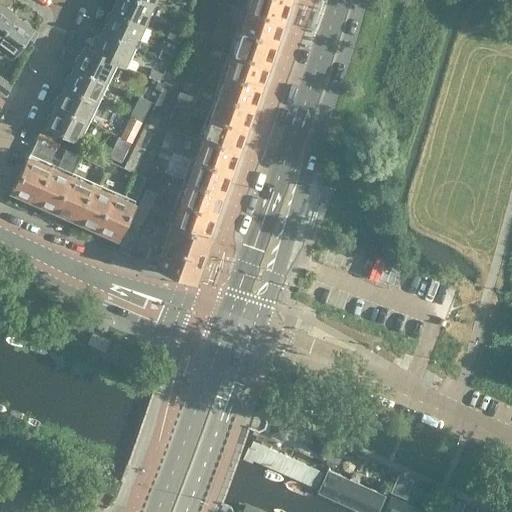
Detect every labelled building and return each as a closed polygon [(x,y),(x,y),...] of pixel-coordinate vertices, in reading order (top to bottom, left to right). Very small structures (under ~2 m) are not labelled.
[(115,0),(116,0),(111,11),(144,26),(153,7),(139,0),(115,0)] [(247,0),(248,1),(245,8),(284,19),(287,11),(286,8),(287,0),(247,0)] [(0,4),(0,31),(12,14),(12,11),(7,7),(4,8),(0,4)] [(245,8),(238,30),(274,42),(279,30),(282,28),(284,19),(245,8)] [(175,17),(187,24),(191,16),(178,10),(175,17)] [(107,20),(102,31),(135,46),(144,26),(111,11),(111,12),(108,13),(106,18),(107,20)] [(12,14),(0,31),(0,49),(6,54),(5,56),(9,59),(21,41),(26,45),(35,33),(31,30),(32,29),(29,27),(29,24),(25,20),(22,21),(12,14)] [(167,38),(180,44),(183,37),(170,30),(167,38)] [(238,30),(230,51),(267,62),(274,42),(238,30)] [(97,41),(94,49),(104,54),(102,57),(116,63),(123,66),(125,67),(135,46),(102,31),(102,32),(99,32),(96,38),(97,41)] [(193,31),(191,38),(201,42),(204,35),(193,31)] [(202,42),(201,42),(191,38),(187,45),(199,50),(202,42)] [(75,64),(74,65),(107,81),(116,63),(102,57),(104,54),(94,49),(93,50),(84,45),(80,55),(77,55),(74,61),(75,64)] [(157,57),(170,64),(174,56),(161,50),(157,57)] [(230,51),(224,70),(260,83),(267,62),(230,51)] [(181,57),(176,76),(188,80),(194,62),(181,57)] [(65,83),(65,85),(98,101),(107,81),(74,65),(70,75),(67,75),(64,81),(65,83)] [(148,77),(161,83),(164,76),(152,70),(148,77)] [(224,70),(216,93),(255,105),(257,97),(256,94),(260,83),(224,70)] [(10,84),(0,77),(0,89),(5,93),(10,84)] [(181,82),(175,99),(190,104),(196,87),(181,82)] [(173,90),(163,84),(156,99),(166,104),(173,90)] [(55,103),(55,104),(88,120),(98,101),(65,85),(60,94),(57,94),(54,101),(55,103)] [(216,93),(208,114),(244,127),(248,116),(251,115),(255,105),(216,93)] [(142,123),(151,103),(140,98),(140,97),(130,117),(131,117),(142,123)] [(166,104),(156,99),(149,112),(160,118),(166,104)] [(174,103),(167,125),(177,128),(185,106),(174,103)] [(46,122),(45,125),(51,128),(50,129),(76,142),(78,142),(88,120),(55,104),(50,114),(47,114),(45,120),(46,122)] [(149,112),(143,126),(153,131),(160,118),(149,112)] [(208,114),(201,136),(237,148),(244,127),(208,114)] [(132,143),(142,123),(131,117),(121,138),(132,143)] [(167,125),(160,147),(170,150),(177,128),(167,125)] [(153,131),(143,126),(136,141),(146,146),(153,131)] [(60,138),(40,128),(9,191),(12,192),(12,195),(20,198),(22,196),(41,205),(41,207),(48,211),(51,209),(52,210),(68,173),(55,167),(42,162),(46,155),(50,158),(60,138)] [(201,136),(193,157),(229,169),(237,148),(201,136)] [(72,143),(60,138),(57,145),(69,150),(72,143)] [(146,146),(136,141),(129,154),(140,159),(146,146)] [(84,149),(72,143),(69,150),(81,156),(84,149)] [(109,157),(120,162),(125,151),(114,146),(109,157)] [(68,173),(77,154),(69,150),(63,148),(55,167),(68,173)] [(96,155),(84,149),(81,156),(93,162),(96,155)] [(140,159),(129,154),(123,167),(133,172),(140,159)] [(109,161),(96,155),(93,162),(106,169),(109,161)] [(193,157),(185,179),(224,192),(227,183),(225,180),(229,169),(193,157)] [(111,192),(68,173),(52,210),(54,210),(54,213),(62,217),(64,215),(83,223),(83,226),(90,229),(93,227),(95,228),(111,192)] [(144,178),(135,174),(129,186),(139,190),(144,178)] [(146,188),(156,193),(160,185),(149,179),(146,188)] [(185,179),(178,200),(214,212),(218,202),(220,201),(224,192),(185,179)] [(134,202),(139,190),(129,186),(124,198),(134,202)] [(146,188),(135,209),(145,214),(156,193),(146,188)] [(111,192),(95,228),(96,229),(96,232),(104,235),(106,233),(115,238),(117,233),(119,234),(134,203),(134,202),(124,198),(111,192)] [(178,200),(171,220),(207,233),(214,212),(178,200)] [(152,202),(148,214),(163,219),(167,208),(152,202)] [(135,209),(125,230),(135,235),(145,214),(135,209)] [(168,220),(160,243),(200,257),(208,235),(207,234),(207,233),(171,220),(168,220)] [(135,235),(125,230),(118,245),(116,249),(128,254),(131,247),(135,235)] [(147,257),(146,259),(153,262),(152,264),(156,265),(193,279),(200,257),(160,243),(159,246),(152,244),(151,248),(147,257)] [(109,341),(91,333),(86,343),(104,351),(109,341)] [(274,419),(267,434),(281,440),(288,426),(274,419)] [(315,438),(310,449),(325,456),(330,445),(315,438)] [(250,446),(248,445),(243,456),(252,459),(253,457),(315,482),(321,467),(253,439),(250,446)] [(341,452),(330,448),(326,457),(337,462),(341,452)] [(12,462),(8,472),(35,483),(44,462),(26,455),(21,466),(12,462)] [(327,471),(317,492),(362,511),(375,511),(383,496),(357,484),(353,482),(327,471)] [(394,490),(407,496),(412,484),(399,479),(394,490)] [(427,511),(398,500),(392,511),(427,511)] [(453,503),(449,511),(459,511),(462,507),(453,503)]
